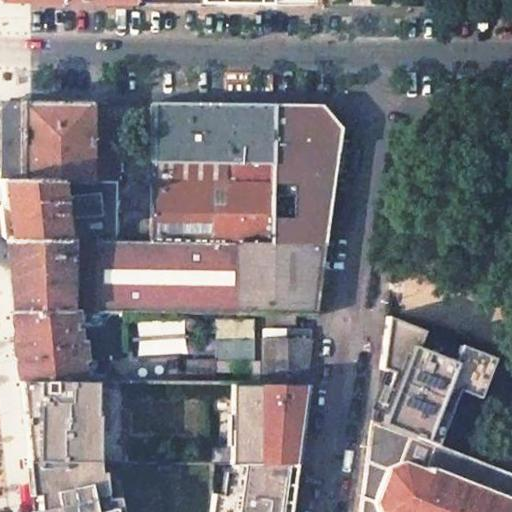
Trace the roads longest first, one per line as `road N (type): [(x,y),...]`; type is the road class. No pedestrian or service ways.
road 1 (residential): [(381,56),(326,511)]
road 2 (residential): [(24,49),(381,56)]
road 3 (residential): [(381,56),(511,56)]
